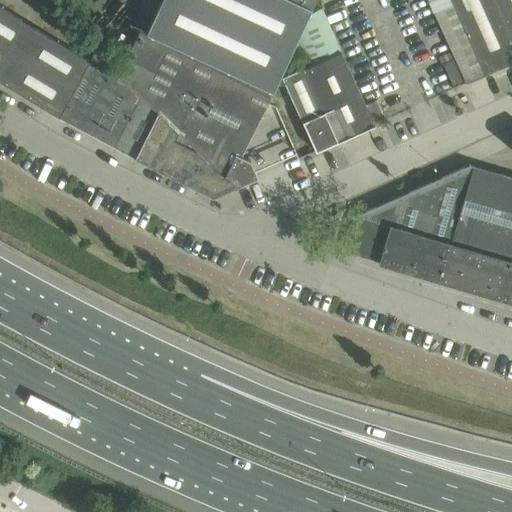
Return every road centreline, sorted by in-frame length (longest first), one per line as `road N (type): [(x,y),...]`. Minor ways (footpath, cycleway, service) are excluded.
road 1 (motorway): [(0,363),(199,465),(314,511)]
road 2 (motorway): [(511,509),(188,393)]
road 3 (motorway): [(511,469),(188,393)]
road 4 (unclassified): [(0,118),(64,157),(254,246)]
road 5 (unclassified): [(254,246),(511,344)]
road 6 (unclassified): [(254,246),(266,221),(442,143)]
road 7 (motorway): [(188,393),(0,296)]
road 8 (unknown): [(442,143),(395,0)]
